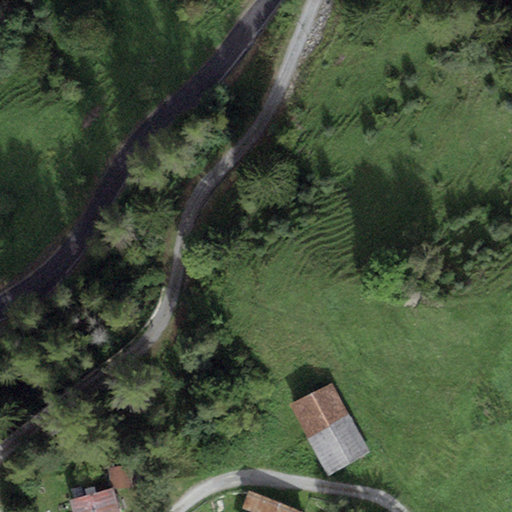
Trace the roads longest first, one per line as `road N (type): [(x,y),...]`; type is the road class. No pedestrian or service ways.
road 1 (track): [(0,457),(151,337),(171,302),(196,199),(261,123),(315,0)]
road 2 (tertiary): [(267,0),(145,134),(44,281),(0,308)]
road 3 (track): [(399,511),(364,492),(259,477),(211,486),(176,511)]
